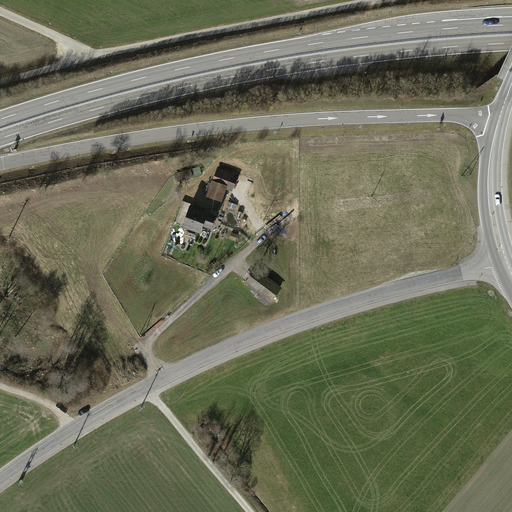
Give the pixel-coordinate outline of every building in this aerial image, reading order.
[(239,177),(219,169),(214,182),(234,190),(239,177)] [(214,188),(210,201),(223,205),(227,192),(214,188)] [(273,222),(282,231),(292,221),(283,212),(273,222)] [(217,224),(191,213),(184,229),(211,239),(217,224)] [(257,268),(245,283),(259,294),(271,280),(257,268)]
